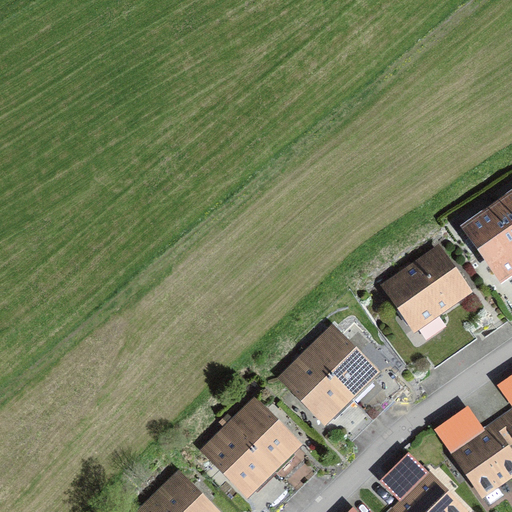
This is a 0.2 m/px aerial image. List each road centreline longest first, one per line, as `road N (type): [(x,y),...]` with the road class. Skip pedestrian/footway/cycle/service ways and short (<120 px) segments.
road 1 (track): [(0,386),(472,0)]
road 2 (residential): [(313,511),(511,351)]
